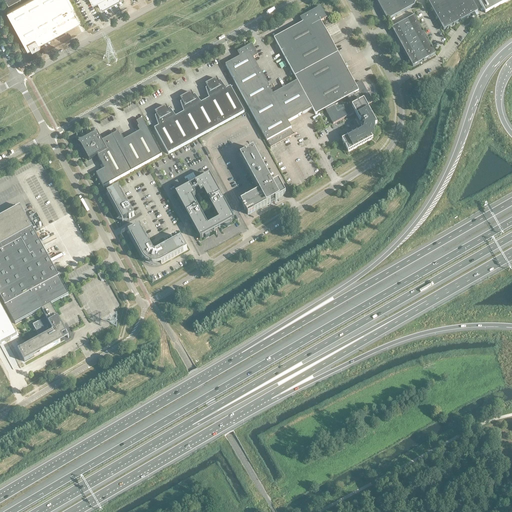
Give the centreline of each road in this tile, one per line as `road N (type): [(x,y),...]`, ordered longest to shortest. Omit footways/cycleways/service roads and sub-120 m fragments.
road 1 (motorway): [(511,220),(9,511)]
road 2 (unclassified): [(143,307),(388,150),(401,102),(348,0)]
road 3 (motorway): [(511,47),(480,86),(447,171),(402,238),(242,355)]
road 4 (motorway): [(191,422),(511,235)]
road 5 (motorway): [(511,201),(242,355)]
road 6 (tertiary): [(297,0),(48,135)]
road 7 (motorway): [(242,355),(0,498)]
road 8 (motorway): [(191,422),(427,302)]
road 9 (motorway): [(268,396),(419,333),(511,325)]
road 10 (motorway): [(72,511),(268,396)]
road 11 (unclassified): [(143,307),(48,135)]
road 12 (unclassified): [(0,416),(131,337),(143,307)]
road 13 (motorway): [(268,396),(427,302)]
road 14 (motorway): [(40,511),(191,422)]
road 15 (unclassified): [(17,79),(163,0)]
